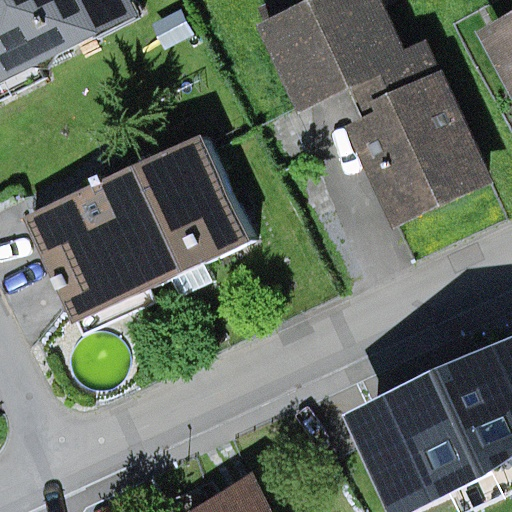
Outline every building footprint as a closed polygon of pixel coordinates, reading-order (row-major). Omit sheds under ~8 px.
[(156,0),(0,0),(0,88),(160,9),(156,0)] [(380,0),(341,0),(273,31),(307,104),(368,77),(386,117),(367,126),(409,217),(491,180),(430,45),(406,56),(380,0)] [(511,23),(489,36),(511,79),(511,23)] [(205,147),(39,226),(92,337),(160,305),(151,288),(250,241),(205,147)] [(511,339),(351,413),(394,511),(414,511),(485,477),(511,458),(511,339)] [(274,511),(258,486),(216,511),(274,511)]
